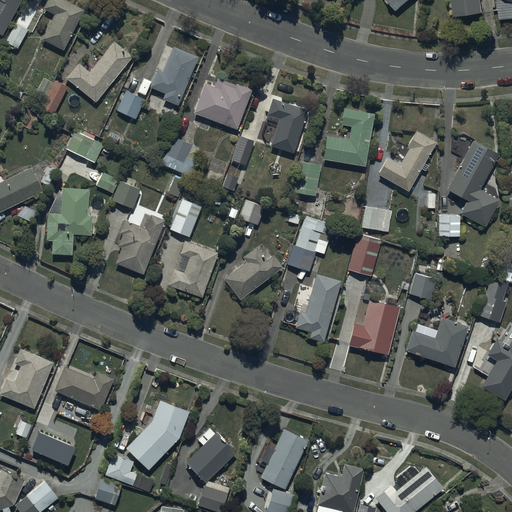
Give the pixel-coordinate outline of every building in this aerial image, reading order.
[(0,0),(0,33),(1,34),(20,0),(0,0)] [(42,39),(64,50),(84,10),(64,0),(47,0),(43,8),(54,14),(42,39)] [(482,9),(480,0),(451,0),(453,14),(482,9)] [(511,0),(497,0),(499,17),(511,15),(511,0)] [(27,28),(15,22),(4,40),(17,47),(27,28)] [(96,102),(133,55),(114,40),(93,66),(87,62),(83,66),(78,62),(66,78),(96,102)] [(178,105),(198,55),(173,45),(162,71),(157,69),(150,87),(165,93),(163,99),(178,105)] [(53,114),(67,87),(54,80),(53,83),(43,78),(36,93),(45,97),(40,108),(53,114)] [(236,129),(251,90),(235,84),(235,85),(217,78),(213,87),(205,84),(193,113),(236,129)] [(145,99),(127,91),(117,111),(135,119),(145,99)] [(269,145),(292,153),(307,109),(272,97),(265,119),(276,123),(269,145)] [(364,164),(372,111),(342,106),(340,122),(350,124),(347,137),(325,133),(321,157),(364,164)] [(386,155),(376,172),(407,189),(435,140),(414,128),(404,145),(407,147),(399,162),(386,155)] [(94,162),(104,144),(94,140),(96,137),(87,133),(86,136),(76,131),(67,149),(94,162)] [(196,147),(172,136),(160,164),(189,176),(195,161),(191,159),(196,147)] [(253,140),(240,136),(231,160),(245,165),(253,140)] [(497,151),(472,138),(446,187),(467,197),(459,212),(484,225),(498,197),(478,187),(497,151)] [(315,196),(320,165),(300,161),(295,192),(315,196)] [(0,182),(0,211),(42,192),(31,168),(0,182)] [(221,175),(207,170),(203,182),(217,187),(221,175)] [(118,180),(102,173),(96,186),(113,193),(118,180)] [(237,178),(227,174),(222,187),(232,191),(237,178)] [(167,190),(177,195),(184,180),(173,175),(167,190)] [(119,181),(111,200),(132,208),(139,189),(133,186),(135,181),(128,178),(126,184),(119,181)] [(52,254),(72,254),(72,234),(90,234),(91,211),(86,210),(87,189),(63,189),(63,191),(59,191),(48,214),(47,241),(52,241),(52,254)] [(434,192),(426,192),(426,207),(434,207),(434,192)] [(169,229),(189,237),(201,206),(182,198),(180,203),(178,202),(169,226),(170,227),(169,229)] [(263,205),(244,200),(238,219),(257,224),(263,205)] [(364,204),(360,225),(386,230),(385,231),(388,231),(392,211),(390,210),(390,209),(364,204)] [(458,234),(458,213),(437,213),(437,234),(458,234)] [(143,275),(164,221),(150,215),(145,229),(124,221),(119,234),(122,235),(117,247),(121,249),(115,264),(143,275)] [(329,222),(303,215),(295,245),(323,253),(329,233),(326,232),(329,222)] [(362,233),(357,231),(346,268),(370,274),(381,238),(367,234),(368,231),(363,230),(362,233)] [(219,253),(185,240),(168,284),(201,297),(219,253)] [(239,297),(280,265),(271,253),(266,258),(255,244),(241,255),(245,260),(223,277),(239,297)] [(511,261),(501,257),(495,275),(511,280),(511,261)] [(322,339),(339,279),(314,272),(308,294),(306,293),(305,298),(306,299),(305,302),(300,301),(294,326),(310,330),(308,336),(322,339)] [(435,277),(413,272),(408,292),(430,297),(435,277)] [(490,274),(477,313),(498,320),(505,300),(500,298),(507,280),(490,274)] [(352,320),(347,342),(386,353),(398,305),(368,297),(362,323),(352,320)] [(411,327),(404,348),(452,364),(466,324),(440,315),(433,335),(411,327)] [(503,398),(511,383),(511,324),(510,329),(511,330),(511,336),(508,344),(495,336),(486,353),(495,358),(480,384),(503,398)] [(52,362),(19,349),(14,364),(20,366),(13,382),(5,379),(0,392),(0,395),(34,409),(52,362)] [(55,392),(100,411),(113,380),(97,373),(94,381),(65,368),(55,392)] [(152,422),(125,448),(148,471),(179,439),(189,412),(160,401),(152,422)] [(35,420),(48,425),(55,407),(43,402),(35,420)] [(31,425),(21,421),(16,434),(26,438),(31,425)] [(307,438),(282,426),(259,474),(283,486),(307,438)] [(219,437),(216,434),(185,463),(205,483),(236,454),(223,440),(220,436),(219,437)] [(134,462),(114,455),(106,476),(133,486),(137,475),(130,472),(134,462)] [(351,510),(362,465),(343,460),(340,473),(323,469),(315,502),(351,510)] [(388,511),(406,511),(441,483),(424,462),(394,486),(389,480),(373,493),(388,511)] [(0,509),(2,509),(3,511),(10,511),(11,511),(9,507),(14,504),(25,480),(2,470),(1,471),(0,470),(0,509)] [(95,500),(115,506),(121,485),(101,479),(95,500)] [(41,511),(59,498),(45,482),(15,507),(19,511),(41,511)] [(205,486),(199,506),(216,511),(223,511),(230,489),(208,482),(207,487),(205,486)] [(286,511),(292,490),(271,484),(263,511),(286,511)] [(372,511),(375,504),(359,501),(356,511),(372,511)]
